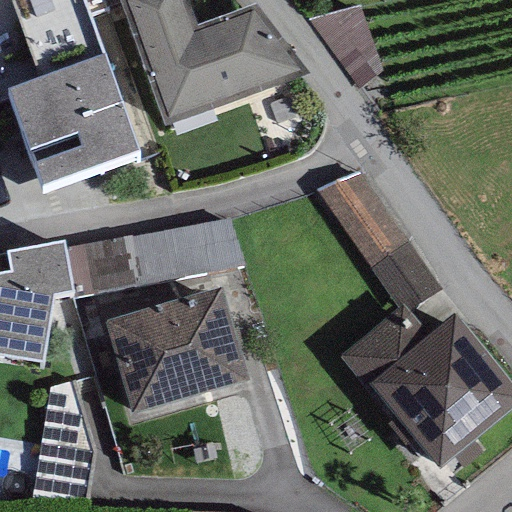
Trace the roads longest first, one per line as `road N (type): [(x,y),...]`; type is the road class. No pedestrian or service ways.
road 1 (residential): [(511,339),(263,0)]
road 2 (unknown): [(83,403),(103,470),(120,480),(151,488),(269,477),(323,511)]
